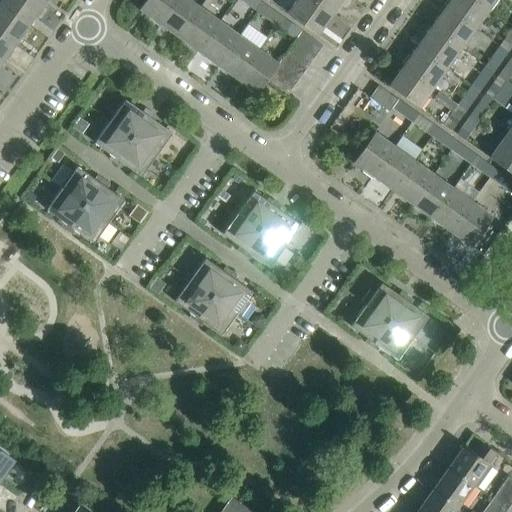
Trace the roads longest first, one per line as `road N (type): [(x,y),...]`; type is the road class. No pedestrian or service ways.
road 1 (residential): [(279,169),(395,0)]
road 2 (residential): [(508,336),(348,219)]
road 3 (residential): [(252,368),(348,219)]
road 4 (residential): [(120,268),(173,209),(222,129)]
road 5 (residential): [(222,129),(86,25)]
road 6 (residential): [(0,136),(86,25)]
road 7 (residential): [(357,511),(450,411)]
